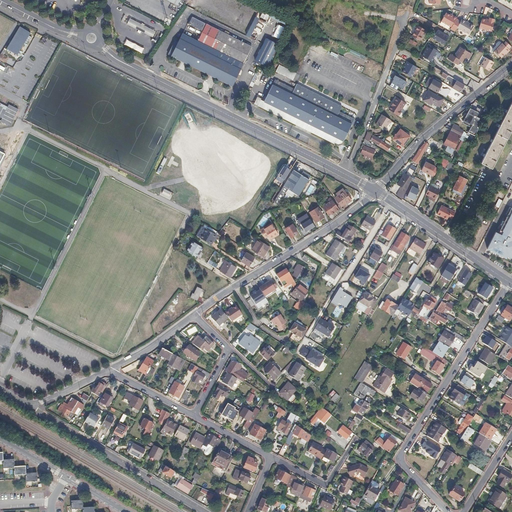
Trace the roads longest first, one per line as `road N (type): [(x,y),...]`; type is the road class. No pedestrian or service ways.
road 1 (residential): [(446,511),(396,458),(509,282)]
road 2 (tertiary): [(99,43),(122,62),(344,173)]
road 3 (residential): [(375,190),(193,316)]
road 4 (residential): [(31,408),(199,511)]
road 5 (residential): [(375,190),(419,139),(511,63)]
road 6 (unclassified): [(344,173),(412,3)]
road 7 (unknown): [(391,201),(297,351)]
road 8 (tertiary): [(375,190),(509,282)]
